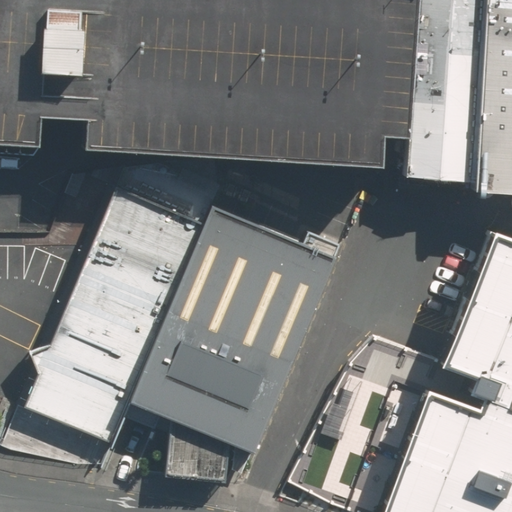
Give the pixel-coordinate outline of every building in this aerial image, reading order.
[(187,151),(376,163),(378,133),(405,135),(415,0),(0,0),(0,140),(37,143),(38,114),(84,116),(85,144),(187,151)] [(473,178),(483,0),(416,0),(405,173),(473,178)] [(511,0),(483,0),(473,178),(472,187),(511,189),(511,0)] [(105,440),(195,224),(112,190),(48,343),(28,351),(37,370),(22,406),(105,440)] [(200,217),(130,385),(251,434),(330,244),(301,232),(295,245),(265,232),(261,242),(200,217)] [(429,389),(383,511),(511,511),(511,404),(509,403),(511,395),(511,236),(489,228),(440,361),(473,374),(471,389),(481,396),(476,408),(429,389)]
